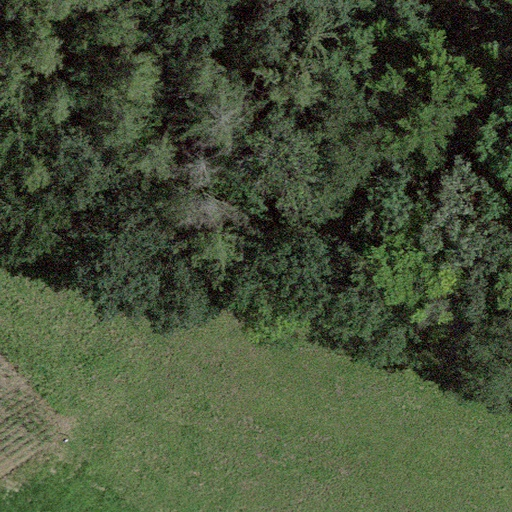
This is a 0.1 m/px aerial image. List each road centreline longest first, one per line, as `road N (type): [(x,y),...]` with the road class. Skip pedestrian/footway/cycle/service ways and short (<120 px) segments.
road 1 (residential): [(511,337),(48,200),(0,178)]
road 2 (track): [(403,0),(318,276)]
